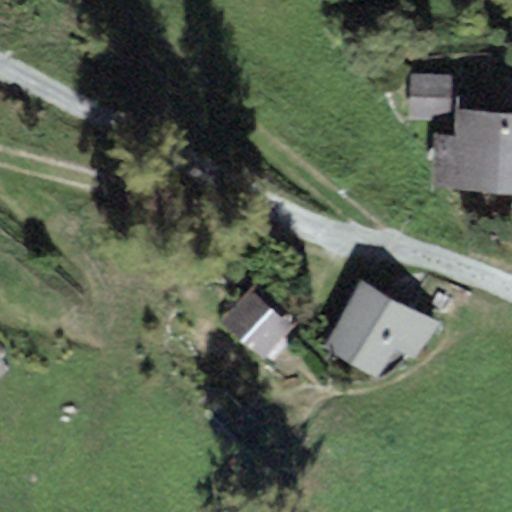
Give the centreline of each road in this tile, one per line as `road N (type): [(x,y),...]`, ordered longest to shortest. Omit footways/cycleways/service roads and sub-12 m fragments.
road 1 (track): [(0,58),(232,183),(511,283)]
road 2 (track): [(0,151),(263,230),(319,240),(329,224)]
